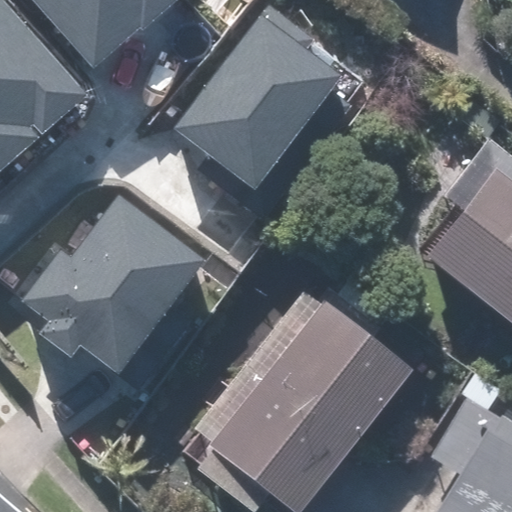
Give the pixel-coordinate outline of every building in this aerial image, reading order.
[(20,0),(89,77),(175,0),(20,0)] [(192,166),(262,216),(343,103),(322,88),(341,61),(265,8),(173,137),(199,156),(192,166)] [(0,174),(80,103),(0,12),(0,174)] [(473,208),(440,250),(511,304),(511,141),(502,134),(456,195),(473,208)] [(166,308),(198,263),(106,197),(66,253),(55,245),(11,307),(130,391),(181,319),(166,308)] [(264,509),(284,487),(309,509),(432,369),(295,248),(265,282),(299,312),(206,418),(219,430),(200,452),(264,509)] [(511,511),(511,408),(476,386),(436,452),(465,470),(439,511),(511,511)]
